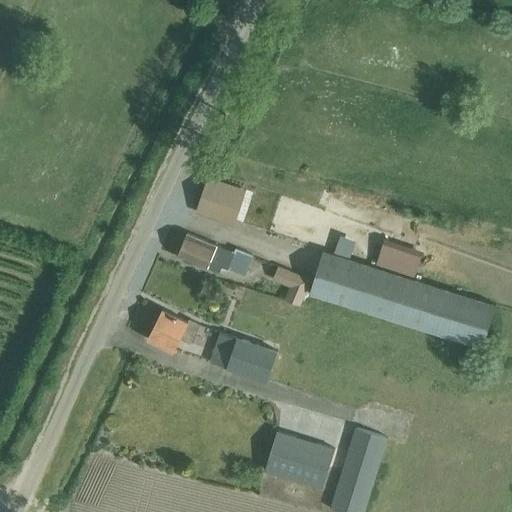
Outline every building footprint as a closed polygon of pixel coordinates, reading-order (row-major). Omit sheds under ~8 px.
[(211,218),(223,183),(207,177),(198,204),(198,205),(195,213),(211,218)] [(253,209),(246,229),(273,237),(280,217),(253,209)] [(183,232),(173,255),(205,269),(206,267),(218,272),(221,266),(245,276),(253,255),(235,248),(233,253),(183,232)] [(313,257),(318,243),(301,236),(295,250),(313,257)] [(305,292),(477,347),(490,305),(318,250),(305,292)] [(266,284),(287,290),(293,270),(272,264),(266,284)] [(294,273),(288,286),(303,292),(309,280),(294,273)] [(190,342),(199,323),(189,318),(187,320),(160,307),(146,337),(172,350),(178,337),(190,342)] [(217,344),(211,362),(267,381),(277,351),(220,332),(217,344)] [(511,407),(381,373),(371,408),(511,446),(511,407)] [(204,410),(220,412),(221,400),(205,398),(204,410)] [(363,511),(387,436),(356,426),(330,508),(343,511),(363,511)] [(335,448),(277,430),(265,469),(323,487),(335,448)] [(386,511),(389,511),(428,511),(445,455),(406,444),(386,511)]
